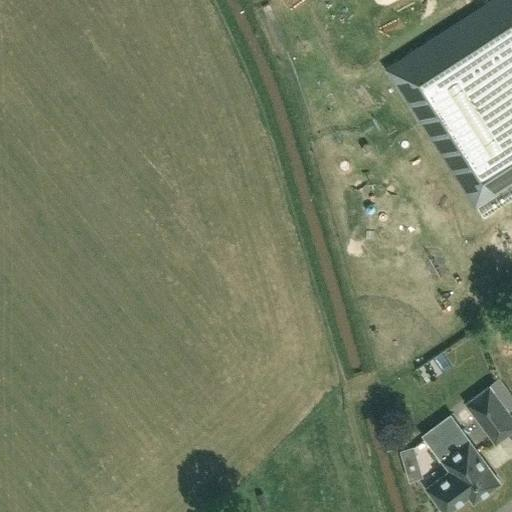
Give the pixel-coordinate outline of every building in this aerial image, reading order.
[(465,196),(511,165),(511,0),(491,0),(383,70),(465,196)] [(465,402),(483,426),(496,444),(511,431),(511,418),(487,386),(465,402)] [(400,450),(403,462),(409,480),(420,477),(411,446),(400,450)] [(451,463),(472,491),(477,497),(498,481),(472,447),(451,463)] [(444,511),(472,491),(451,463),(446,466),(449,470),(425,487),(443,511),(444,511)]
